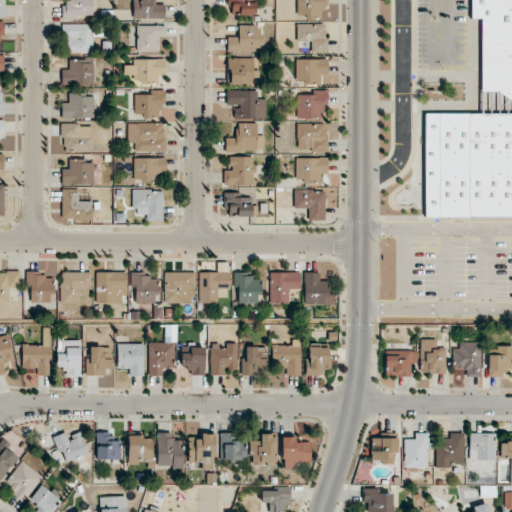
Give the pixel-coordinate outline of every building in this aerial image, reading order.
[(64,0),(64,19),(76,19),(76,15),(93,15),(93,0),(64,0)] [(155,0),(132,0),(133,18),(165,18),(164,4),(155,4),(155,0)] [(255,14),(255,0),(229,0),(230,14),(255,14)] [(296,0),(297,17),(322,17),(322,4),(327,4),(327,0),(296,0)] [(424,216),(511,216),(511,0),(469,0),(470,18),(480,18),(481,93),(511,93),(511,113),(424,113),(424,216)] [(93,51),(93,23),(63,24),(63,52),(93,51)] [(326,23),(296,24),(297,41),(311,41),(311,51),(327,51),(326,23)] [(164,25),(137,25),(136,50),(157,51),(157,36),(164,36),(164,25)] [(227,36),(227,51),(261,51),(261,25),(238,25),(238,36),(227,36)] [(94,84),(94,58),(69,58),(69,68),(61,68),(61,84),(94,84)] [(133,58),(133,81),(158,81),(158,74),(165,74),(164,58),(133,58)] [(296,58),(295,81),(320,81),(320,74),(327,74),(328,59),(296,58)] [(162,90),(150,89),(150,94),(134,94),(134,113),(143,113),(143,116),(162,117),(162,90)] [(234,118),(265,117),(265,98),(257,98),(257,89),(226,90),(226,104),(234,104),(234,118)] [(296,94),(297,117),(321,117),(320,106),(327,106),(327,89),(312,90),(312,94),(296,94)] [(93,117),(94,93),(69,93),(68,102),(62,102),(61,117),(93,117)] [(164,150),(164,122),(127,122),(127,142),(134,142),(134,150),(164,150)] [(257,122),(237,122),(237,137),(225,137),(225,150),(263,150),(263,134),(257,134),(257,122)] [(326,151),(327,123),(297,122),(297,147),(312,147),(312,151),(326,151)] [(92,151),(92,123),(62,124),(63,152),(92,151)] [(223,184),(253,185),(253,156),(230,156),(230,170),(224,170),(223,184)] [(165,158),(134,157),(133,180),(164,180),(165,158)] [(295,157),(295,179),(303,178),(304,182),(321,182),(320,173),(327,172),(327,157),(295,157)] [(94,159),(69,160),(69,168),(61,168),(62,184),(94,183),(94,159)] [(92,200),(77,200),(77,189),(61,189),(61,219),(92,219),(92,200)] [(162,219),(163,190),(133,189),(133,213),(146,213),(146,219),(162,219)] [(325,219),(324,189),(294,190),(294,208),(308,208),(308,219),(325,219)] [(240,192),(225,192),(225,216),(257,215),(257,204),(252,205),(252,197),(240,197),(240,192)] [(0,270),(0,276),(0,301),(19,301),(19,270),(0,270)] [(40,270),(28,270),(28,302),(54,301),(54,276),(40,276),(40,270)] [(89,271),(60,271),(61,304),(90,303),(89,271)] [(125,271),(95,271),(96,303),(126,302),(125,271)] [(194,271),(164,271),(164,302),(194,302),(194,271)] [(229,272),(199,271),(198,299),(228,300),(229,272)] [(260,302),(259,277),(247,277),(247,271),(235,272),(236,302),(260,302)] [(304,304),(330,303),(330,280),(319,280),(319,271),(303,272),(304,304)] [(158,302),(157,278),(149,278),(149,272),(132,272),(133,302),(158,302)] [(300,272),(269,272),(269,302),(288,302),(288,288),(300,288),(300,272)] [(307,304),(307,314),(323,314),(324,305),(307,304)] [(22,344),(22,366),(37,367),(37,374),(50,375),(51,327),(43,327),(42,344),(22,344)] [(0,335),(0,357),(0,372),(9,372),(9,361),(11,361),(11,335),(0,335)] [(56,373),(80,373),(80,339),(57,338),(56,373)] [(445,372),(445,348),(436,348),(436,339),(419,339),(419,372),(445,372)] [(174,367),(174,342),(148,342),(148,375),(162,375),(162,367),(174,367)] [(480,342),(458,342),(459,348),(452,348),(452,369),(464,368),(465,377),(480,376),(480,342)] [(143,343),(116,343),(117,368),(129,368),(129,375),(143,375),(143,343)] [(237,370),(237,345),(218,345),(218,343),(210,343),(210,374),(225,374),(225,370),(237,370)] [(329,344),(307,343),(306,372),(328,373),(329,344)] [(286,367),(286,375),(299,375),(300,345),(272,344),(271,367),(286,367)] [(501,376),(501,369),(511,368),(511,353),(511,345),(495,346),(496,353),(486,354),(487,377),(501,376)] [(87,374),(109,375),(110,347),(88,346),(87,374)] [(204,346),(180,346),(181,366),(189,366),(189,374),(205,374),(204,346)] [(241,373),(266,373),(266,347),(245,346),(245,355),(241,355),(241,373)] [(416,363),(416,351),(384,350),(383,375),(410,376),(410,363),(416,363)] [(68,435),(66,431),(54,436),(63,461),(88,452),(80,431),(68,435)] [(96,461),(120,461),(121,440),(114,440),(114,432),(96,432),(96,461)] [(182,466),(183,439),(171,439),(171,432),(157,432),(156,466),(182,466)] [(235,432),(220,432),(220,460),(243,460),(244,441),(235,440),(235,432)] [(428,467),(428,432),(414,433),(414,439),(403,439),(404,468),(428,467)] [(462,466),(464,433),(448,432),(448,438),(436,438),(434,465),(462,466)] [(511,484),(511,432),(510,433),(510,442),(500,442),(499,458),(510,458),(510,484),(511,484)] [(188,461),(201,462),(201,469),(213,469),(214,433),(201,433),(201,438),(188,437),(188,461)] [(250,465),(275,465),(276,433),(260,433),(260,440),(251,440),(250,465)] [(495,433),(468,433),(468,460),(494,460),(495,433)] [(127,436),(128,464),(153,464),(152,436),(127,436)] [(281,436),(282,468),(297,467),(297,462),(310,462),(310,441),(295,441),(295,436),(281,436)] [(396,438),(371,437),(370,462),(395,462),(396,438)] [(26,500),(41,474),(19,461),(4,487),(26,500)] [(36,511),(52,511),(62,501),(41,484),(29,498),(39,506),(35,511),(36,511)] [(290,504),(290,488),(261,489),(261,502),(269,502),(269,511),(283,511),(284,505),(290,504)] [(365,511),(392,511),(392,489),(365,490),(365,511)] [(511,511),(511,491),(503,492),(504,507),(511,510),(511,511)] [(125,511),(125,496),(100,496),(100,511),(125,511)] [(489,511),(486,502),(472,507),(474,511),(470,511),(489,511)]
